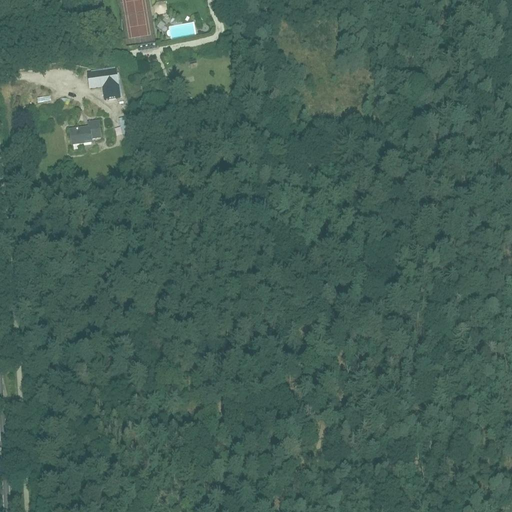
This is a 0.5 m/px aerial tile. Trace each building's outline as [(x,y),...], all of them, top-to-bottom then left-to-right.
[(155,12),(159,14),(163,14),(166,10),(165,6),(161,3),(157,4),(154,8),(155,12)] [(180,18),(183,18),(183,23),(203,21),(202,13),(174,16),(175,24),(180,24),(180,18)] [(170,42),(168,37),(158,40),(160,45),(170,42)] [(104,97),(119,95),(116,70),(88,74),(90,90),(103,89),(104,97)] [(132,124),(127,105),(121,106),(124,118),(118,120),(120,127),(132,124)] [(88,124),(88,128),(70,131),(72,146),(92,143),(91,140),(100,139),(98,122),(88,124)]
